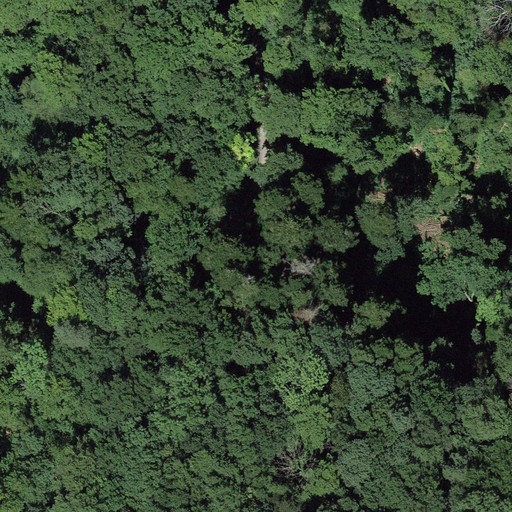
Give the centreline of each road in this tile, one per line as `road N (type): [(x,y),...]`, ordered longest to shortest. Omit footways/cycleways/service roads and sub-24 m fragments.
road 1 (track): [(240,0),(253,133),(247,179),(224,220),(143,290),(117,331),(60,511)]
road 2 (track): [(247,179),(319,218),(368,233),(381,260),(382,328),(365,377),(318,434)]
